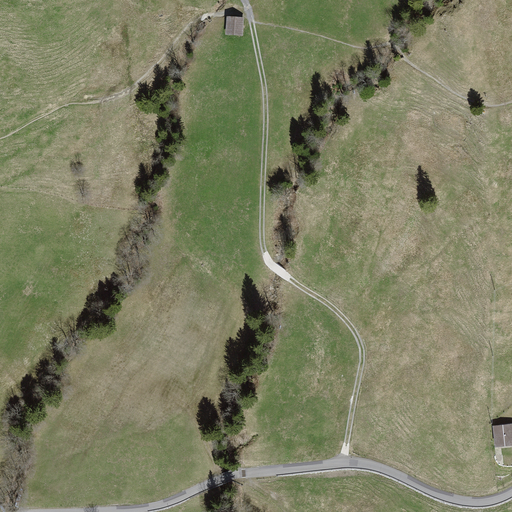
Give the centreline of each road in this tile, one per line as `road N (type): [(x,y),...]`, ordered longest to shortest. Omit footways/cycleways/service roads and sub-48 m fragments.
road 1 (track): [(342,463),(362,355),(354,330),(333,307),(267,261),(265,95),(241,0)]
road 2 (unclassified): [(511,492),(463,502),(384,469),(342,463),(236,474),(177,500),(111,511)]
